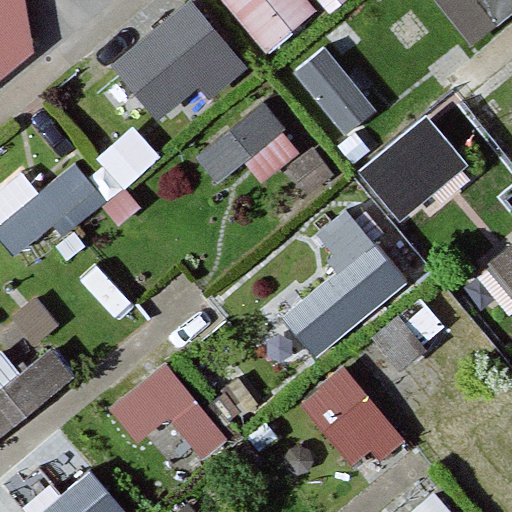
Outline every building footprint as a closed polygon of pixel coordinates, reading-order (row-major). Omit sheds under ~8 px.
[(0,0),(0,70),(34,42),(25,0),(0,0)] [(222,0),(266,54),(316,14),(304,0),(222,0)] [(318,0),(330,13),(346,0),(318,0)] [(511,1),(511,0),(435,0),(472,45),(511,13),(511,1)] [(191,2),(111,67),(156,121),(201,84),(211,97),(246,68),(191,2)] [(324,48),(295,71),(345,133),(373,110),(324,48)] [(262,102),(196,156),(218,183),(244,162),(260,182),(296,152),(279,131),(283,127),(262,102)] [(424,123),(365,174),(398,214),(459,165),(424,123)] [(133,126),(98,157),(124,187),(159,156),(133,126)] [(353,130),(336,144),(353,163),(369,148),(353,130)] [(313,151),(289,170),(306,191),(330,172),(313,151)] [(20,170),(0,186),(0,240),(10,253),(50,220),(61,233),(105,198),(73,160),(36,191),(20,170)] [(125,191),(103,209),(117,225),(138,207),(127,193),(125,191)] [(346,212),(318,235),(345,267),(281,322),(312,358),(404,279),(346,212)] [(511,246),(491,264),(511,288),(511,246)] [(36,297),(14,316),(37,343),(59,323),(36,297)] [(421,299),(374,339),(397,367),(445,328),(421,299)] [(0,435),(74,376),(52,350),(20,375),(2,353),(0,354),(0,435)] [(166,364),(109,408),(137,443),(170,417),(203,459),(227,441),(166,364)] [(342,368),(300,403),(351,463),(370,447),(380,459),(403,440),(342,368)] [(238,375),(223,386),(241,411),(256,400),(238,375)] [(290,446),(286,457),(290,466),(299,471),(308,467),(314,457),(309,449),(301,444),(290,446)] [(119,511),(89,477),(48,511),(119,511)] [(449,511),(434,493),(410,511),(449,511)]
